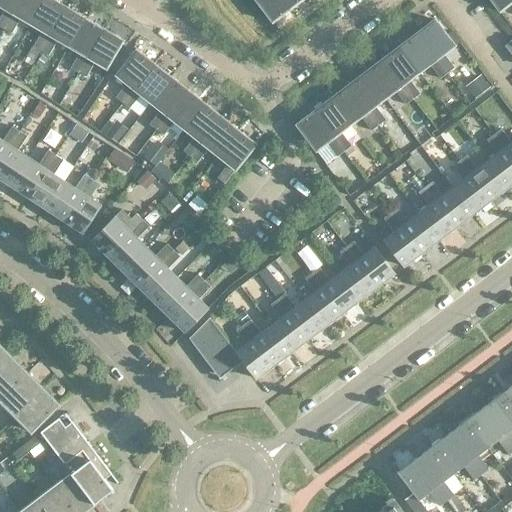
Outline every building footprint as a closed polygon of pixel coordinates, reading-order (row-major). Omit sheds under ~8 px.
[(0,0),(0,7),(12,14),(19,0),(0,0)] [(19,0),(12,14),(30,25),(44,0),(19,0)] [(53,0),(44,0),(30,25),(41,31),(33,46),(40,51),(66,7),(53,0)] [(254,0),(272,22),(289,9),(282,0),(254,0)] [(282,0),(289,9),(300,0),(282,0)] [(511,0),(490,0),(499,12),(510,3),(511,6),(511,0)] [(66,7),(40,51),(48,55),(57,40),(68,47),(84,18),(66,7)] [(1,14),(0,16),(0,26),(3,29),(9,18),(1,14)] [(9,18),(3,29),(11,33),(17,23),(9,18)] [(84,18),(68,47),(86,57),(103,29),(84,18)] [(434,19),(416,33),(447,73),(454,67),(443,54),(454,46),(434,19)] [(84,62),(78,72),(85,77),(94,62),(106,69),(122,40),(103,29),(86,57),(84,62)] [(416,33),(399,46),(419,72),(429,65),(439,78),(447,73),(416,33)] [(399,46),(382,59),(402,85),(419,72),(399,46)] [(29,49),(25,58),(33,62),(38,53),(29,49)] [(125,84),(115,97),(122,103),(153,63),(135,49),(115,75),(125,84)] [(39,55),(34,63),(40,67),(45,59),(39,55)] [(76,57),(70,68),(78,72),(84,62),(76,57)] [(382,59),(364,72),(385,98),(395,91),(405,104),(412,99),(405,89),(402,85),(382,59)] [(153,63),(122,103),(129,108),(139,95),(149,103),(170,77),(153,63)] [(364,72),(347,85),(378,125),(385,120),(374,106),(385,98),(364,72)] [(481,75),(465,87),(475,100),(491,88),(481,75)] [(159,110),(149,124),(156,129),(163,120),(166,116),(187,90),(170,77),(149,103),(159,110)] [(412,84),(405,89),(412,99),(419,94),(412,84)] [(347,85),(330,98),(350,124),(360,117),(371,130),(378,125),(347,85)] [(187,90),(166,116),(183,129),(204,103),(187,90)] [(330,98),(313,111),(343,151),(350,146),(340,132),(350,124),(330,98)] [(193,137),(182,151),(189,156),(197,147),(200,143),(221,117),(204,103),(183,129),(193,137)] [(38,104),(31,115),(37,119),(45,108),(38,104)] [(313,111),(295,125),(325,164),(336,156),(336,157),(343,151),(313,111)] [(221,117),(200,143),(217,156),(238,130),(221,117)] [(163,120),(156,129),(163,135),(170,126),(163,120)] [(76,124),(68,135),(80,143),(87,132),(76,124)] [(113,125),(105,134),(117,143),(124,134),(113,125)] [(11,126),(4,137),(12,142),(19,131),(11,126)] [(500,129),(493,134),(501,144),(504,148),(511,159),(511,141),(511,143),(500,129)] [(227,164),(216,178),(224,183),(234,170),(235,170),(255,144),(238,130),(217,156),(227,164)] [(9,146),(0,159),(0,179),(9,185),(27,157),(17,151),(26,136),(19,131),(12,142),(9,146)] [(493,134),(486,140),(494,150),(501,144),(493,134)] [(0,139),(0,159),(9,146),(0,139)] [(197,147),(189,156),(196,162),(204,152),(197,147)] [(511,159),(504,148),(486,161),(506,187),(511,183),(511,159)] [(27,157),(9,185),(27,197),(55,155),(47,150),(38,164),(27,157)] [(113,150),(106,162),(116,168),(123,156),(113,150)] [(55,155),(27,197),(45,209),(63,181),(73,167),(55,155)] [(466,155),(459,161),(466,170),(473,165),(466,155)] [(459,161),(452,166),(462,180),(452,187),(472,214),(489,200),(469,174),(466,170),(459,161)] [(486,161),(469,174),(489,200),(506,187),(486,161)] [(146,172),(137,181),(147,191),(156,181),(146,172)] [(63,181),(45,209),(63,221),(91,179),(83,174),(74,188),(63,181)] [(91,179),(63,221),(82,233),(100,205),(89,198),(98,184),(91,179)] [(432,181),(424,187),(432,197),(439,191),(432,181)] [(424,187),(417,192),(428,206),(418,213),(438,240),(455,227),(435,200),(432,197),(424,187)] [(452,187),(435,200),(455,227),(472,214),(452,187)] [(397,207),(390,213),(421,253),(438,240),(418,213),(408,221),(397,207)] [(114,216),(91,240),(107,256),(142,220),(135,214),(130,219),(121,209),(114,216)] [(421,253),(390,213),(383,218),(393,232),(383,240),(403,266),(421,253)] [(142,220),(107,256),(122,271),(135,258),(145,247),(136,238),(148,226),(142,220)] [(353,241),(346,247),(376,287),(394,273),(374,247),(363,255),(353,241)] [(135,258),(122,271),(137,286),(155,268),(173,250),(166,244),(154,256),(145,247),(135,258)] [(376,287),(346,247),(338,252),(349,266),(339,273),(359,300),(376,287)] [(155,268),(137,286),(153,301),(176,277),(167,269),(179,256),(173,250),(155,268)] [(285,292),(266,266),(258,273),(277,299),(284,293),(285,292)] [(318,267),(311,273),(342,313),(359,300),(339,273),(329,281),(318,267)] [(342,313),(311,273),(304,278),(314,292),(304,299),(325,326),(342,313)] [(197,274),(188,283),(195,289),(203,280),(197,274)] [(176,277),(153,301),(168,316),(191,293),(176,277)] [(203,280),(168,316),(184,332),(207,308),(198,299),(210,287),(203,280)] [(284,293),(277,299),(307,339),(325,326),(304,299),(294,307),(284,293)] [(307,339),(277,299),(270,304),(280,318),(270,325),(290,352),(307,339)] [(209,317),(209,318),(189,337),(188,338),(213,371),(221,365),(226,372),(242,361),(235,352),(209,317)] [(250,335),(257,329),(250,319),(242,325),(250,335)] [(243,340),(250,335),(242,325),(235,330),(243,340)] [(270,325),(253,339),(273,365),(290,352),(270,325)] [(253,339),(235,352),(242,361),(255,378),(273,365),(253,339)] [(0,368),(11,358),(0,347),(0,368)] [(0,399),(26,373),(11,358),(0,368),(0,399)] [(41,389),(26,373),(0,399),(0,401),(14,416),(41,389)] [(511,384),(500,393),(511,409),(511,384)] [(57,405),(41,389),(14,416),(30,431),(57,405)] [(511,428),(511,409),(500,393),(483,406),(504,434),(511,428)] [(504,434),(483,406),(466,420),(487,447),(504,434)] [(64,427),(58,418),(40,432),(64,463),(89,444),(71,421),(64,427)] [(487,447),(466,420),(449,433),(470,460),(477,455),(487,447)] [(470,460),(449,433),(431,446),(452,473),(470,460)] [(34,437),(23,445),(28,452),(39,443),(34,437)] [(511,444),(507,438),(500,444),(507,453),(511,449),(511,444)] [(111,474),(89,444),(64,463),(71,473),(94,503),(112,489),(104,479),(111,474)] [(28,452),(23,445),(12,453),(17,460),(28,452)] [(452,473),(431,446),(414,459),(435,486),(438,490),(446,500),(453,495),(442,481),(452,473)] [(435,486),(414,459),(396,472),(412,493),(417,500),(435,486)] [(480,459),(472,464),(480,474),(487,468),(480,459)] [(472,464),(465,470),(473,479),(480,474),(472,464)] [(82,511),(94,503),(71,473),(54,486),(73,511),(82,511)] [(73,511),(54,486),(37,499),(46,511),(73,511)] [(438,490),(431,496),(438,505),(446,500),(438,490)] [(426,511),(417,500),(412,493),(404,499),(414,511),(426,511)] [(446,500),(454,511),(462,511),(466,510),(453,494),(446,500)] [(46,511),(37,499),(19,511),(46,511)]
